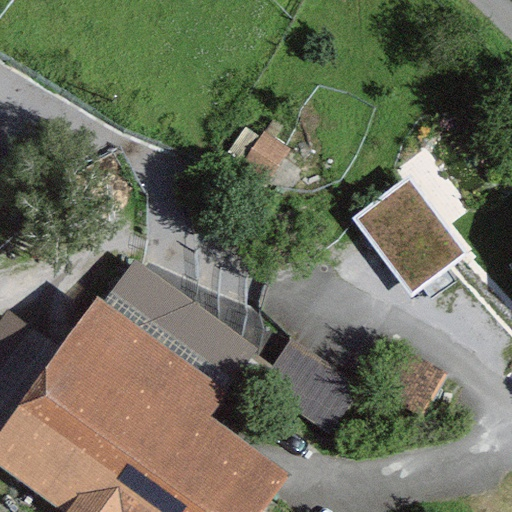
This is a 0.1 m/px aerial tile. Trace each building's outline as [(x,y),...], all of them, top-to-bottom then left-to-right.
[(267,185),(290,150),(264,133),(240,168),(267,185)] [(412,299),(469,256),(409,178),(352,221),(412,299)] [(254,395),(273,368),(255,355),(258,351),(134,263),(105,304),(97,299),(0,434),(0,372),(30,331),(4,314),(0,319),(0,469),(60,511),(267,511),(291,479),(209,421),(236,382),(254,395)] [(360,378),(292,337),(273,368),(260,389),(328,430),(360,378)] [(438,376),(403,356),(383,391),(419,411),(438,376)]
